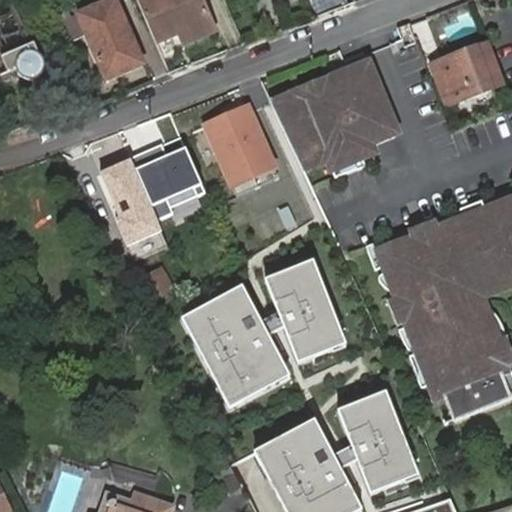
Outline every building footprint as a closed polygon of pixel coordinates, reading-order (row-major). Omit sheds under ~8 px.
[(0,0),(0,75),(16,69),(19,75),(22,78),(26,80),(30,80),(35,78),(40,74),(43,69),(43,65),(42,61),(41,59),(37,55),(30,44),(26,46),(5,0),(0,0)] [(78,16),(106,80),(143,64),(115,0),(78,16)] [(202,0),(137,0),(157,46),(178,37),(183,49),(217,34),(202,0)] [(505,89),(488,46),(442,64),(447,76),(439,78),(448,101),(452,99),(456,107),(505,89)] [(364,73),(371,71),(367,62),(328,78),(332,90),(341,87),(345,85),(344,81),(364,73)] [(434,67),(439,78),(447,76),(442,64),(434,67)] [(288,104),(273,110),(298,167),(324,156),(328,165),(332,174),(362,161),(375,156),(371,147),(367,138),(394,126),(371,71),(364,73),(344,81),(345,85),(341,87),(332,90),(328,78),(297,91),(300,99),(288,104)] [(297,91),(269,102),(273,110),(288,104),(300,99),(297,91)] [(205,132),(231,192),(276,171),(248,111),(205,132)] [(394,126),(367,138),(371,147),(397,136),(394,126)] [(180,139),(94,175),(131,262),(168,247),(155,216),(204,195),(180,139)] [(324,156),(298,167),(302,176),(328,165),(324,156)] [(362,161),(332,174),(335,182),(365,169),(362,161)] [(414,240),(379,254),(396,299),(407,326),(419,358),(431,387),(437,405),(445,402),(454,424),(511,401),(511,397),(503,374),(510,371),(509,367),(499,343),(484,303),(480,293),(498,286),(502,297),(511,292),(511,201),(486,212),(456,223),(440,230),(414,240)] [(484,204),(453,215),(456,223),(486,212),(484,204)] [(437,222),(411,232),(414,240),(440,230),(437,222)] [(347,347),(313,262),(266,281),(299,364),(347,347)] [(138,284),(152,311),(174,299),(160,273),(138,284)] [(498,286),(480,293),(484,303),(502,297),(498,286)] [(291,377),(241,288),(180,320),(229,409),(291,377)] [(388,302),(399,329),(407,326),(396,299),(388,302)] [(511,349),(509,340),(499,343),(509,367),(511,365),(511,349)] [(419,358),(411,361),(423,390),(431,387),(419,358)] [(511,376),(510,371),(503,374),(511,397),(511,376)] [(418,478),(385,393),(335,412),(371,495),(418,478)] [(445,402),(437,405),(446,427),(454,424),(445,402)] [(362,511),(313,420),(253,452),(285,511),(362,511)] [(284,511),(253,452),(230,465),(255,511),(284,511)] [(12,511),(0,485),(0,511),(12,511)] [(135,500),(103,490),(95,511),(104,511),(106,509),(117,504),(132,509),(135,500)] [(170,511),(135,500),(132,509),(117,504),(106,509),(104,511),(170,511)] [(455,511),(451,501),(416,511),(455,511)]
